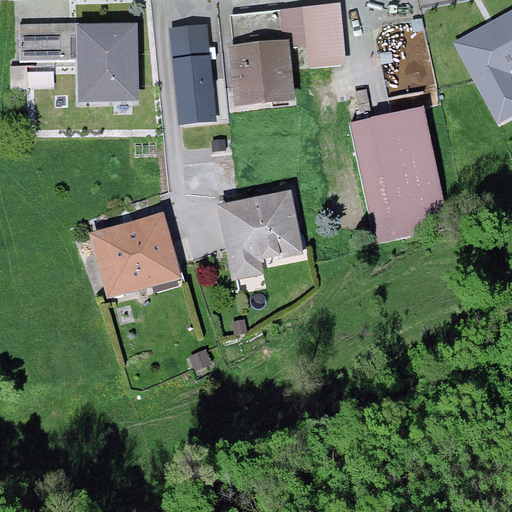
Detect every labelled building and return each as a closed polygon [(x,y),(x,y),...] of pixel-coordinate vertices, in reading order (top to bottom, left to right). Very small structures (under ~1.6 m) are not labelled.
[(511,14),(452,47),(496,129),(511,120),(511,14)] [(340,16),(291,21),(296,72),(345,67),(340,16)] [(206,29),(168,34),(179,129),(217,124),(206,29)] [(60,31),(20,32),(21,62),(61,61),(60,31)] [(132,39),(81,39),(81,107),(132,106),(132,39)] [(283,50),(231,56),(237,108),(289,102),(283,50)] [(421,123),(359,135),(379,242),(442,231),(421,123)] [(286,204),(221,219),(236,282),(264,276),(260,262),(298,253),(286,204)] [(159,222),(97,242),(115,299),(177,279),(159,222)]
